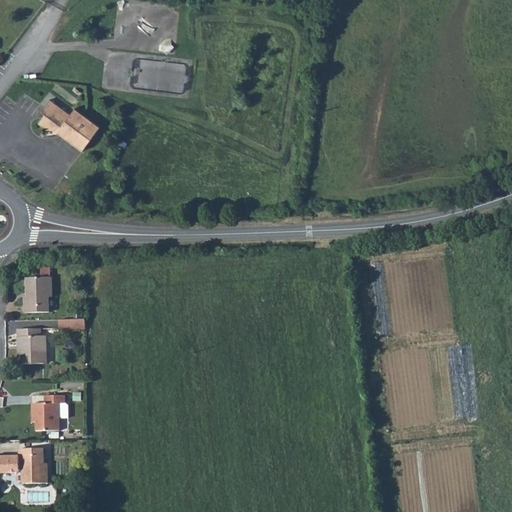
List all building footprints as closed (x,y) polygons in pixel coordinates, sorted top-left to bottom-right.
[(76,108),(71,115),(50,99),(44,107),(46,114),(39,123),(47,129),(48,134),(58,132),(83,151),(101,127),(76,108)] [(25,297),(25,313),(49,312),(49,297),(52,297),(52,277),(26,278),(27,297),(25,297)] [(59,320),(59,330),(85,329),(85,319),(59,320)] [(18,338),(21,338),(22,349),(18,349),(19,365),(44,364),(44,352),(47,352),(46,336),(41,336),(41,329),(18,329),(18,338)] [(33,404),(33,422),(37,422),(37,431),(60,431),(60,418),(68,418),(68,405),(66,404),(65,404),(65,396),(45,396),(45,404),(33,404)] [(0,473),(17,473),(20,470),(23,470),(23,484),(48,483),(48,464),(44,464),(44,448),(20,449),(20,456),(0,456),(0,473)]
